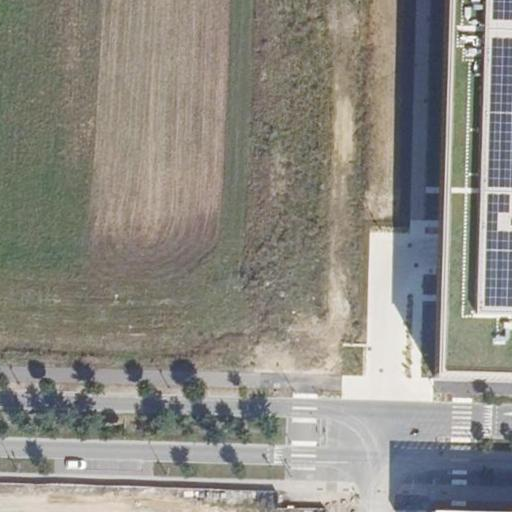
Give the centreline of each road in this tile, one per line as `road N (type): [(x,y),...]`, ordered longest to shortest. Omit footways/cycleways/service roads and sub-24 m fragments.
road 1 (secondary): [(382,414),(0,400)]
road 2 (secondary): [(0,446),(380,458)]
road 3 (secondary): [(380,458),(511,461)]
road 4 (secondary): [(511,421),(382,414)]
